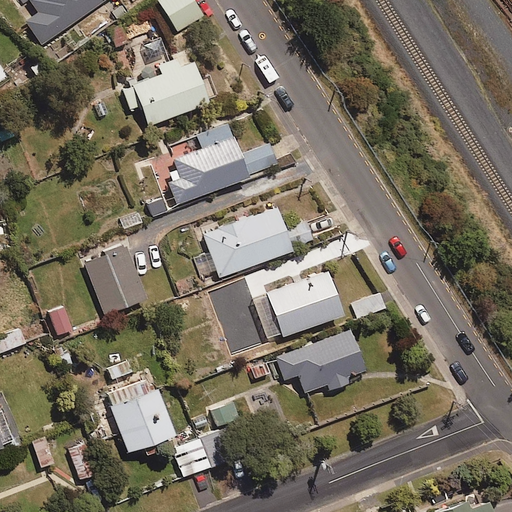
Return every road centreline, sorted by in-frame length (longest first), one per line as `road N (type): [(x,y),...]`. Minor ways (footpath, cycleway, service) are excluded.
road 1 (residential): [(240,0),(511,408)]
road 2 (residential): [(250,511),(511,408)]
road 3 (track): [(407,0),(511,163)]
